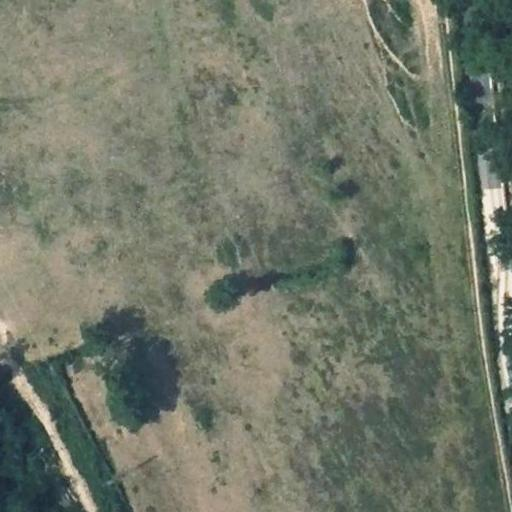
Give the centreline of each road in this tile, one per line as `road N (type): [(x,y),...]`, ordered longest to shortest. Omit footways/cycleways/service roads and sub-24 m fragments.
road 1 (unclassified): [(470,0),(511,327)]
road 2 (track): [(84,511),(0,349)]
